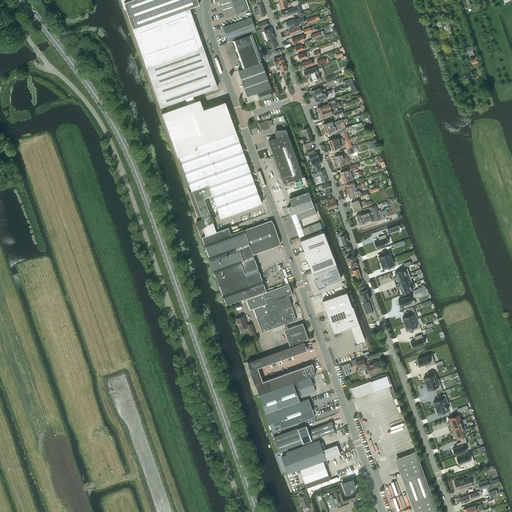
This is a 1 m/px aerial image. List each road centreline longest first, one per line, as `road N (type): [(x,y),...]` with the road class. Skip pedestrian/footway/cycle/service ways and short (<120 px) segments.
road 1 (unclassified): [(243,511),(109,139),(6,0)]
road 2 (primary): [(257,511),(124,144),(22,0)]
road 3 (residential): [(451,511),(300,96)]
road 4 (unclassified): [(382,511),(240,117)]
road 5 (unclassified): [(240,117),(205,0)]
